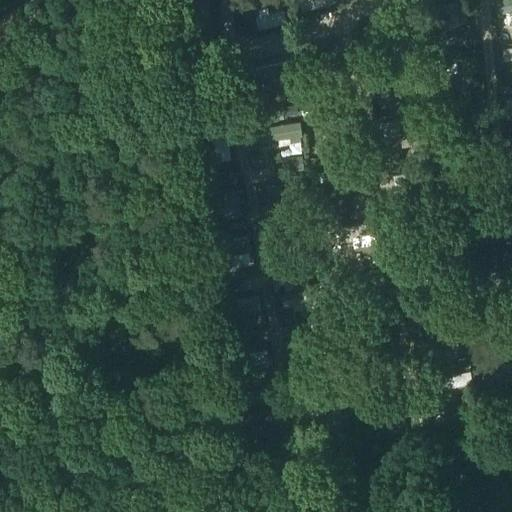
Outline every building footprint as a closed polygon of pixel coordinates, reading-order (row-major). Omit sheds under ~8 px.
[(194,0),(197,22),(186,23),(188,38),(199,36),(200,46),(215,45),(209,0),(194,0)] [(333,0),(299,0),(303,12),(334,4),(333,0)] [(511,0),(503,0),(505,12),(511,11),(511,0)] [(461,3),(426,12),(429,24),(451,18),(452,21),(457,19),(456,16),(464,14),(461,3)] [(259,16),(255,17),(258,30),(287,23),(284,11),(268,14),(267,8),(258,10),(259,16)] [(408,18),(367,29),(370,41),(394,34),(395,39),(408,35),(406,30),(412,29),(408,18)] [(511,48),(503,49),(504,61),(511,60),(511,48)] [(418,60),(416,52),(407,54),(409,62),(418,60)] [(294,60),(301,93),(313,91),(306,57),(294,60)] [(281,81),(275,82),(273,65),(253,70),(259,95),(293,88),(290,75),(289,75),(290,82),(282,83),(281,81)] [(426,68),(374,76),(377,91),(395,89),(428,84),(426,68)] [(212,83),(200,86),(199,80),(184,84),(190,112),(217,106),(211,78),(210,78),(212,83)] [(304,99),(305,113),(317,112),(316,98),(304,99)] [(402,105),(410,112),(415,105),(408,99),(402,105)] [(460,113),(450,115),(452,126),(468,123),(469,129),(480,127),(479,122),(482,121),(480,109),(475,110),(474,103),(458,106),(460,113)] [(295,105),(283,107),(284,115),(297,114),(295,105)] [(318,133),(351,128),(349,115),(316,121),(318,133)] [(423,116),(388,121),(390,133),(388,133),(390,144),(403,142),(401,132),(410,130),(411,136),(427,134),(426,127),(424,127),(423,116)] [(221,119),(192,125),(196,143),(212,139),(217,162),(230,159),(221,119)] [(298,123),(251,130),(253,142),(277,139),(278,145),(301,142),(298,123)] [(260,153),(251,155),(253,167),(262,165),(260,153)] [(489,157),(447,163),(449,179),(491,172),(489,157)] [(431,168),(389,175),(391,187),(433,180),(431,168)] [(358,174),(324,179),(326,190),(337,189),(338,194),(351,192),(350,187),(360,185),(358,174)] [(237,175),(191,185),(195,200),(240,189),(237,175)] [(303,177),(269,184),(272,196),(295,191),(296,196),(304,195),(303,190),(306,189),(303,177)] [(240,221),(246,208),(233,203),(228,216),(240,221)] [(496,211),(454,217),(457,236),(470,234),(469,229),(498,225),(496,211)] [(433,219),(397,226),(399,238),(436,231),(433,219)] [(373,223),(338,228),(339,240),(361,237),(361,243),(375,241),(373,223)] [(317,234),(275,239),(276,254),(298,251),(300,264),(320,261),(317,234)] [(249,237),(201,244),(203,259),(223,257),(224,264),(251,261),(249,252),(251,252),(249,237)] [(401,249),(393,251),(397,272),(406,270),(401,249)] [(501,262),(465,268),(467,282),(489,278),(490,288),(501,286),(500,277),(503,277),(501,262)] [(323,277),(316,270),(310,277),(317,283),(323,277)] [(446,272),(412,279),(414,290),(420,289),(422,302),(433,299),(431,288),(436,287),(437,294),(448,292),(446,285),(448,285),(446,272)] [(286,289),(299,286),(297,276),(283,279),(286,289)] [(380,278),(346,285),(348,297),(382,290),(380,278)] [(333,293),(341,291),(339,282),(331,284),(333,293)] [(325,283),(282,293),(285,306),(314,299),(316,305),(327,302),(325,296),(328,295),(325,283)] [(257,296),(214,302),(215,313),(259,307),(257,296)] [(464,318),(420,325),(422,341),(438,339),(439,343),(443,342),(443,338),(451,337),(452,341),(463,339),(465,339),(464,335),(466,334),(464,318)] [(388,328),(352,333),(354,345),(370,342),(370,349),(378,348),(377,342),(390,340),(388,328)] [(323,336),(288,341),(289,353),(312,350),(313,355),(319,355),(319,349),(325,349),(323,336)] [(267,351),(226,355),(228,368),(237,367),(238,378),(253,377),(252,372),(257,372),(256,364),(268,363),(267,351)] [(343,374),(341,351),(329,353),(332,376),(343,374)] [(467,357),(459,358),(460,367),(469,366),(467,357)] [(349,360),(351,372),(360,371),(359,359),(349,360)] [(511,362),(485,367),(487,379),(494,378),(494,382),(502,381),(501,377),(509,375),(509,379),(511,378),(511,362)] [(469,371),(426,378),(428,390),(471,382),(469,371)] [(390,381),(355,386),(357,399),(379,395),(380,402),(395,400),(394,394),(395,393),(395,392),(391,393),(390,381)] [(338,389),(292,396),(295,412),(332,406),(333,417),(341,416),(339,405),(341,405),(338,389)] [(475,406),(474,395),(456,396),(456,407),(475,406)] [(263,407),(263,417),(287,418),(287,408),(263,407)] [(369,436),(367,426),(355,427),(357,438),(369,436)]
